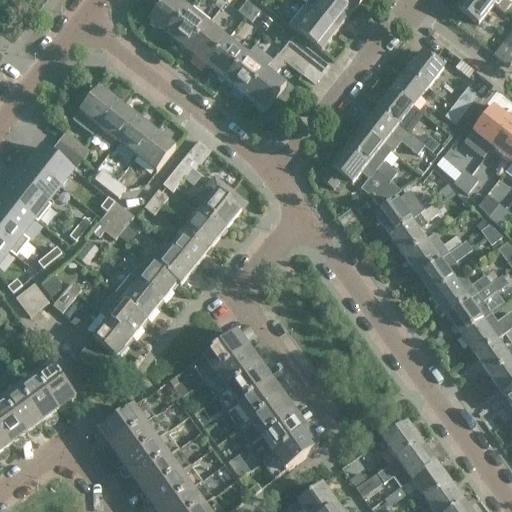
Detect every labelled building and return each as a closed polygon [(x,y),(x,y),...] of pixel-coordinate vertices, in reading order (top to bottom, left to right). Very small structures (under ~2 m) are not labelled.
[(168,38),(189,11),(175,0),(165,0),(148,22),(168,38)] [(198,0),(195,4),(202,10),(209,0),(198,0)] [(310,0),(304,8),(337,34),(352,15),(332,0),(310,0)] [(332,0),(352,15),(363,0),(332,0)] [(494,7),(484,0),(465,0),(458,10),(479,27),(494,7)] [(511,5),(511,0),(484,0),(494,7),(504,15),(511,5)] [(245,20),(254,9),(247,4),(238,14),(245,20)] [(322,54),(337,34),(304,8),(289,28),(322,54)] [(254,9),(245,20),(252,25),(260,14),(254,9)] [(187,53),(208,26),(189,11),(168,38),(187,53)] [(207,68),(228,42),(208,26),(187,53),(207,68)] [(511,53),(511,33),(502,45),(511,53)] [(292,40),(285,49),(309,69),(316,59),(292,40)] [(225,83),(247,57),(228,42),(207,68),(225,83)] [(244,98),(265,72),(271,64),(253,49),(247,57),(225,83),(244,98)] [(265,72),(244,98),(264,114),(285,88),(273,78),(284,64),(301,78),(309,69),(285,49),(277,58),(276,58),(271,64),(265,72)] [(407,74),(428,90),(444,71),(423,54),(407,74)] [(407,74),(392,93),(413,109),(428,90),(407,74)] [(99,130),(118,105),(98,89),(72,122),(92,137),(98,129),(99,130)] [(452,109),(463,118),(478,98),(467,90),(452,109)] [(392,93),(377,112),(398,128),(413,109),(392,93)] [(117,144),(137,119),(118,105),(99,130),(117,144)] [(455,128),(463,118),(452,109),(444,119),(455,128)] [(492,150),(511,124),(492,109),(472,134),(492,150)] [(407,135),(398,128),(377,112),(362,131),(393,155),(394,156),(403,145),(419,158),(426,150),(421,146),(407,135)] [(136,159),(156,134),(137,119),(117,144),(136,159)] [(511,164),(511,124),(492,150),(511,165),(511,164)] [(407,135),(421,146),(427,138),(414,127),(407,135)] [(392,185),(398,177),(384,165),(393,155),(362,131),(348,150),(369,166),(378,174),(392,185)] [(156,134),(136,159),(156,174),(175,150),(156,134)] [(57,144),(81,164),(89,154),(64,135),(57,144)] [(198,142),(181,163),(191,170),(193,173),(210,152),(198,142)] [(74,172),(81,164),(57,144),(50,153),(74,172)] [(73,173),(44,150),(31,167),(60,189),(73,173)] [(348,150),(332,170),(323,182),(335,191),(344,179),(353,186),(369,166),(348,150)] [(191,170),(181,163),(163,187),(172,194),(191,170)] [(60,189),(31,167),(19,182),(48,204),(60,189)] [(109,193),(117,184),(102,172),(95,182),(109,193)] [(379,209),(402,194),(376,173),(370,180),(384,191),(371,198),(379,209)] [(462,191),(471,178),(465,173),(455,186),(462,191)] [(471,178),(462,191),(468,196),(478,184),(471,178)] [(201,211),(226,231),(241,213),(239,211),(244,205),(214,180),(193,205),(201,211)] [(48,204),(19,182),(6,198),(35,222),(39,225),(52,208),(48,204)] [(117,184),(109,193),(119,201),(126,191),(117,184)] [(151,201),(161,209),(168,200),(158,193),(151,201)] [(35,222),(6,198),(0,205),(0,220),(22,238),(23,236),(35,222)] [(420,217),(434,207),(429,199),(415,209),(420,217)] [(114,205),(107,200),(100,210),(106,215),(114,205)] [(154,218),(161,209),(151,201),(144,210),(154,218)] [(390,238),(412,223),(397,202),(375,218),(390,238)] [(110,231),(124,213),(114,205),(106,215),(91,234),(98,240),(103,233),(105,234),(108,230),(110,231)] [(434,207),(420,217),(412,223),(390,238),(404,258),(426,243),(419,233),(428,226),(427,225),(441,215),(434,207)] [(496,225),(506,213),(500,207),(490,220),(496,225)] [(186,231),(211,250),(226,231),(201,211),(202,212),(186,231)] [(108,230),(105,234),(115,242),(132,220),(124,213),(110,231),(108,230)] [(511,217),(506,213),(496,225),(503,231),(511,219),(511,217)] [(22,238),(0,220),(0,247),(9,254),(16,261),(30,243),(23,236),(22,238)] [(91,225),(85,220),(77,230),(84,235),(91,225)] [(477,228),(482,234),(490,228),(485,222),(477,228)] [(503,240),(490,228),(482,234),(492,248),(503,240)] [(84,235),(77,230),(70,239),(76,244),(84,235)] [(171,250),(195,269),(211,250),(186,231),(171,250)] [(418,278),(463,247),(457,239),(444,248),(435,236),(426,243),(404,258),(418,278)] [(162,243),(147,262),(156,269),(176,286),(180,289),(195,269),(171,250),(162,243)] [(75,260),(86,268),(99,253),(88,244),(75,260)] [(433,298),(464,276),(456,266),(473,253),(467,244),(463,247),(418,278),(433,298)] [(0,265),(9,254),(0,247),(0,265)] [(511,254),(506,248),(497,254),(511,273),(511,272),(511,254)] [(62,256),(57,250),(48,257),(53,264),(62,256)] [(53,264),(48,257),(38,265),(43,271),(53,264)] [(147,262),(146,261),(144,259),(129,278),(162,304),(176,286),(156,269),(147,262)] [(486,280),(491,287),(499,281),(494,274),(486,280)] [(52,276),(40,287),(51,299),(60,291),(60,286),(52,276)] [(491,287),(486,280),(485,279),(472,288),(464,276),(433,298),(447,318),(491,287)] [(162,304),(129,278),(114,296),(123,303),(125,305),(147,322),(162,304)] [(501,280),(499,281),(491,287),(497,295),(507,289),(501,280)] [(17,282),(8,290),(13,296),(23,288),(17,282)] [(71,285),(52,308),(62,316),(81,292),(71,285)] [(24,294),(39,313),(48,306),(34,286),(24,294)] [(461,338),(483,322),(491,316),(500,310),(492,299),(497,295),(491,287),(447,318),(461,338)] [(30,321),(39,313),(24,294),(15,301),(30,321)] [(108,322),(107,323),(131,342),(147,322),(125,305),(123,303),(114,296),(113,295),(98,314),(108,322)] [(483,322),(461,338),(475,358),(497,342),(505,336),(511,331),(511,317),(510,315),(497,324),(491,316),(483,322)] [(115,361),(131,342),(107,323),(92,342),(110,357),(115,361)] [(205,384),(249,352),(237,335),(193,367),(205,384)] [(84,351),(103,366),(110,357),(92,342),(84,351)] [(511,362),(497,342),(475,358),(490,378),(511,362)] [(95,374),(103,366),(84,351),(77,359),(95,374)] [(228,392),(261,368),(249,352),(205,384),(217,400),(228,392)] [(59,414),(59,413),(76,401),(44,358),(27,370),(35,381),(59,414)] [(511,391),(511,362),(490,378),(504,398),(511,391)] [(261,368),(228,392),(217,400),(229,416),(273,384),(261,368)] [(43,425),(59,414),(35,381),(27,370),(11,381),(19,392),(43,425)] [(181,383),(174,388),(183,400),(190,395),(181,383)] [(284,400),(273,384),(229,416),(240,432),(243,430),(284,400)] [(43,425),(19,392),(3,404),(27,437),(43,425)] [(27,437),(3,404),(0,399),(0,433),(11,448),(27,437)] [(254,446),(263,440),(296,416),(284,400),(243,430),(254,446)] [(144,402),(100,434),(112,450),(145,427),(156,419),(144,402)] [(263,464),(274,456),(308,432),(296,416),(263,440),(254,446),(252,448),(263,464)] [(407,424),(382,442),(372,450),(378,459),(388,451),(397,463),(422,445),(407,424)] [(145,427),(112,450),(124,466),(156,443),(145,427)] [(276,481),(287,473),(320,449),(308,432),(274,456),(263,464),(276,481)] [(0,455),(11,448),(0,433),(0,455)] [(156,443),(124,466),(136,482),(168,459),(156,443)] [(411,483),(436,465),(422,445),(397,463),(377,477),(384,486),(404,472),(411,483)] [(357,460),(364,471),(378,461),(371,450),(357,460)] [(136,482),(147,498),(147,499),(179,475),(168,459),(136,482)] [(426,502),(450,484),(436,465),(411,483),(393,496),(397,502),(405,497),(406,499),(417,491),(426,502)] [(179,475),(147,498),(147,499),(157,511),(162,511),(191,491),(179,475)] [(450,484),(426,502),(432,511),(453,511),(465,504),(450,484)] [(303,511),(328,511),(337,506),(322,485),(297,503),(298,504),(287,511),(303,511),(304,511),(303,511)] [(191,491),(162,511),(196,511),(203,507),(191,491)]
